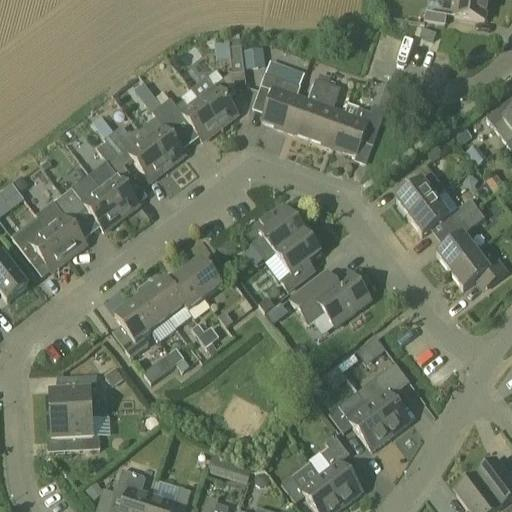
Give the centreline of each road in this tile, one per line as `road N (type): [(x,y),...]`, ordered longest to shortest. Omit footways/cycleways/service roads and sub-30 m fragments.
road 1 (residential): [(475,373),(335,197),(260,172),(185,217),(16,357),(17,478),(28,511)]
road 2 (residential): [(377,73),(452,95),(511,61)]
road 3 (residential): [(392,511),(473,397)]
